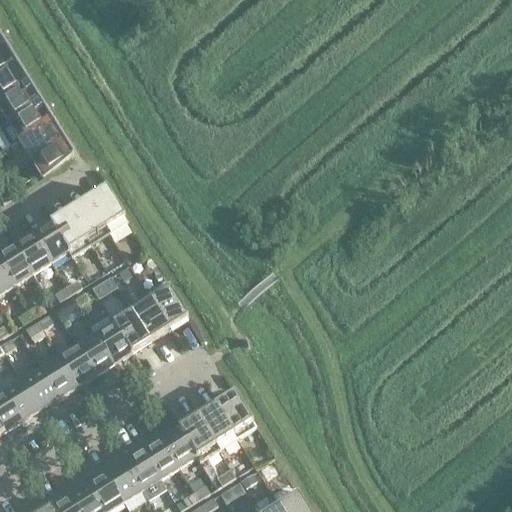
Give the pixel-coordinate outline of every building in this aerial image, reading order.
[(0,80),(17,70),(5,52),(0,54),(0,80)] [(0,106),(29,89),(17,70),(0,80),(0,106)] [(0,106),(0,112),(9,127),(40,107),(29,89),(0,106)] [(0,133),(11,151),(20,145),(51,125),(40,107),(9,127),(0,132),(0,133)] [(20,145),(32,163),(63,144),(51,125),(20,145)] [(63,144),(32,163),(44,182),(75,163),(63,144)] [(0,201),(4,207),(11,203),(4,192),(0,194),(0,201)] [(107,192),(90,203),(88,204),(110,239),(129,227),(107,192)] [(88,204),(70,215),(91,250),(110,239),(88,204)] [(91,250),(70,215),(51,227),(73,262),(91,250)] [(51,227),(33,238),(52,268),(69,257),(72,262),(73,262),(51,227)] [(52,268),(33,238),(15,250),(33,279),(52,268)] [(15,250),(0,258),(0,267),(15,291),(33,279),(15,250)] [(0,300),(15,291),(0,267),(0,300)] [(127,272),(119,277),(124,284),(131,280),(127,272)] [(67,292),(71,299),(82,293),(78,285),(67,292)] [(189,323),(167,288),(148,300),(170,335),(189,323)] [(60,306),(71,299),(67,292),(56,299),(60,306)] [(75,305),(79,312),(90,305),(86,298),(75,305)] [(170,335),(148,300),(130,312),(151,346),(170,335)] [(79,312),(75,305),(63,312),(68,319),(79,312)] [(30,315),(34,323),(46,316),(41,308),(30,315)] [(151,346),(130,312),(112,323),(133,358),(151,346)] [(23,329),(34,323),(30,315),(19,322),(23,329)] [(108,320),(91,331),(96,340),(115,369),(133,358),(112,323),(110,324),(108,320)] [(38,328),(42,335),(53,328),(49,321),(38,328)] [(42,335),(38,328),(27,335),(31,342),(42,335)] [(0,333),(0,344),(9,339),(4,331),(0,333)] [(96,340),(78,351),(96,380),(115,369),(96,340)] [(1,351),(5,358),(16,351),(12,344),(1,351)] [(96,380),(78,351),(59,363),(78,392),(96,380)] [(78,392),(59,363),(41,374),(59,404),(78,392)] [(59,404),(41,374),(23,386),(41,415),(59,404)] [(41,415),(23,386),(4,397),(23,427),(41,415)] [(0,431),(4,438),(23,427),(4,397),(0,390),(0,431)] [(236,397),(216,409),(238,444),(257,432),(236,397)] [(198,421),(220,455),(238,444),(216,409),(198,421)] [(198,421),(180,432),(201,467),(220,455),(198,421)] [(161,444),(180,473),(197,463),(200,468),(201,467),(180,432),(161,444)] [(161,444),(143,455),(161,485),(180,473),(161,444)] [(124,467),(143,496),(161,485),(143,455),(124,467)] [(124,467),(106,478),(124,508),(126,511),(135,511),(148,505),(143,496),(124,467)] [(231,473),(217,482),(222,490),(236,482),(231,473)] [(117,511),(124,508),(106,478),(88,490),(101,511),(117,511)] [(253,479),(241,486),(245,492),(257,485),(253,479)] [(241,486),(222,495),(227,504),(245,495),(241,486)] [(101,511),(88,490),(69,501),(76,511),(101,511)] [(195,497),(199,505),(211,498),(206,490),(195,497)] [(307,511),(296,493),(276,505),(280,511),(307,511)] [(188,511),(199,505),(195,497),(184,504),(188,511)] [(76,511),(69,501),(51,511),(76,511)] [(203,510),(204,511),(215,511),(218,510),(214,503),(203,510)]
